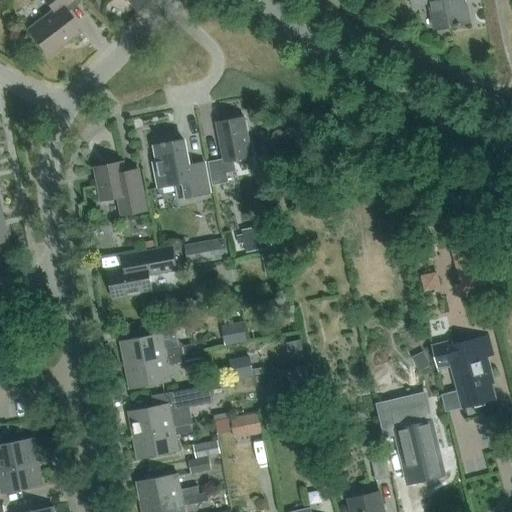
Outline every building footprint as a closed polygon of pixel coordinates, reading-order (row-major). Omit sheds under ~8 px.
[(44,0),(52,10),(27,30),(47,56),(81,31),(62,7),(71,0),(44,0)] [(410,0),(412,6),(429,2),(435,29),(456,25),(456,26),(461,26),(460,24),(470,22),(466,4),(463,5),(462,0),(410,0)] [(234,160),(252,156),(244,117),(217,122),(224,158),(208,162),(213,185),(229,182),(227,173),(237,171),(234,160)] [(209,193),(203,162),(188,165),(183,139),(165,143),(165,142),(161,143),(162,143),(155,145),(158,161),(155,161),(160,188),(175,185),(178,199),(209,193)] [(119,197),(121,209),(123,215),(146,211),(138,169),(124,172),(122,161),(96,167),(103,201),(119,197)] [(469,234),(467,235),(465,225),(450,229),(452,239),(449,240),(462,291),(483,286),(469,234)] [(263,230),(238,235),(240,244),(245,243),(247,253),(267,249),(263,230)] [(221,262),(218,241),(185,247),(189,268),(221,262)] [(124,268),(108,271),(113,298),(153,291),(150,275),(167,272),(177,270),(175,259),(173,246),(137,253),(121,256),(124,268)] [(423,290),(440,287),(437,270),(420,274),(423,290)] [(233,327),(232,323),(221,326),(225,345),(247,341),(244,325),(233,327)] [(121,339),(126,364),(201,349),(200,341),(168,347),(165,331),(121,339)] [(438,370),(452,366),(463,408),(496,399),(490,377),(492,376),(487,357),(494,355),(488,335),(482,337),(473,339),(475,346),(454,351),(452,341),(432,346),(438,370)] [(301,340),(286,343),(289,359),(304,356),(301,340)] [(201,349),(126,364),(130,388),(174,380),(171,363),(203,357),(201,349)] [(253,369),(250,356),(229,360),(233,380),(254,376),(253,369)] [(394,387),(388,362),(373,365),(379,391),(394,387)] [(264,367),(253,369),(254,376),(265,374),(264,367)] [(129,411),(133,435),(192,424),(188,407),(214,402),(210,384),(169,392),(171,403),(129,411)] [(231,393),(235,414),(260,410),(256,388),(231,393)] [(282,407),(286,428),(315,422),(311,401),(282,407)] [(408,482),(443,474),(431,422),(421,425),(417,407),(380,415),(385,436),(397,434),(408,482)] [(262,432),(259,413),(231,418),(234,437),(262,432)] [(333,414),(319,419),(326,438),(339,434),(333,414)] [(192,424),(133,435),(138,459),(179,452),(176,435),(193,432),(192,424)] [(0,468),(38,461),(33,438),(0,444),(0,468)] [(217,440),(194,444),(196,457),(219,453),(217,440)] [(385,452),(371,456),(377,480),(391,476),(385,452)] [(191,473),(212,469),(209,456),(189,460),(191,473)] [(38,461),(0,468),(0,480),(3,494),(43,486),(38,461)] [(141,505),(199,495),(197,486),(180,489),(177,474),(137,481),(141,505)] [(363,490),(351,493),(352,498),(348,499),(350,511),(383,511),(379,492),(365,495),(363,490)] [(207,493),(199,495),(141,505),(142,511),(184,511),(183,505),(209,501),(207,493)] [(263,498),(258,499),(256,503),(256,507),(260,510),(265,510),(268,506),(267,501),(263,498)]
